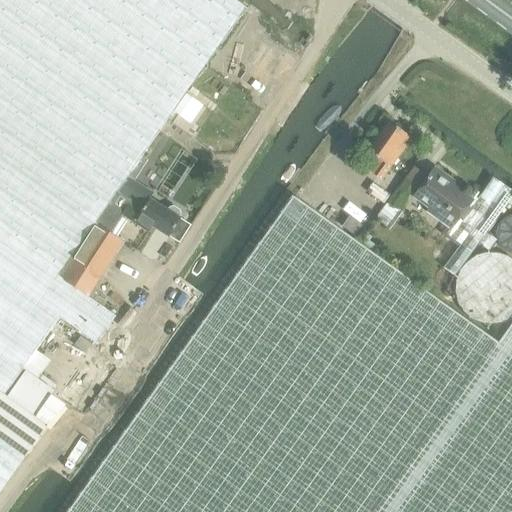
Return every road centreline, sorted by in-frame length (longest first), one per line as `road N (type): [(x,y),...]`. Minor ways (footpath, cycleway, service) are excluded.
road 1 (unclassified): [(0,511),(348,0)]
road 2 (unclassified): [(511,94),(384,0)]
